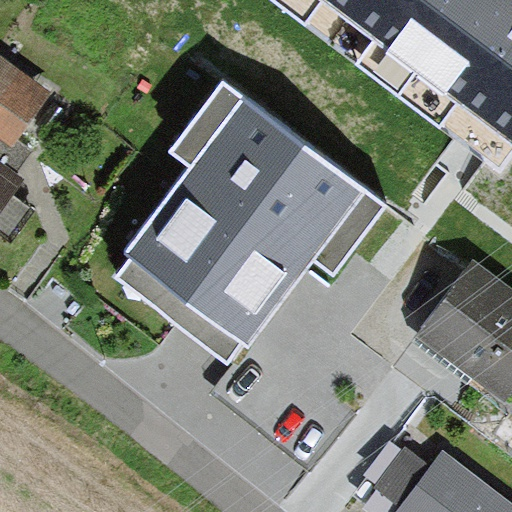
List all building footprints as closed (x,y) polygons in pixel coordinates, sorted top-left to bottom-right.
[(511,0),(277,0),(511,167),(511,0)] [(0,122),(16,134),(17,133),(53,82),(0,44),(0,122)] [(195,144),(131,230),(136,233),(119,256),(233,340),(245,324),(252,329),(315,244),(338,261),(395,184),(225,58),(173,128),(195,144)] [(0,201),(13,185),(24,169),(19,166),(34,146),(17,133),(16,134),(0,122),(0,201)] [(35,201),(13,185),(0,201),(0,224),(12,233),(35,201)] [(511,276),(473,248),(417,323),(508,392),(511,386),(511,276)] [(311,468),(355,410),(261,339),(212,385),(311,468)] [(385,511),(511,511),(511,494),(445,442),(441,447),(408,422),(357,487),(387,510),(385,511)]
